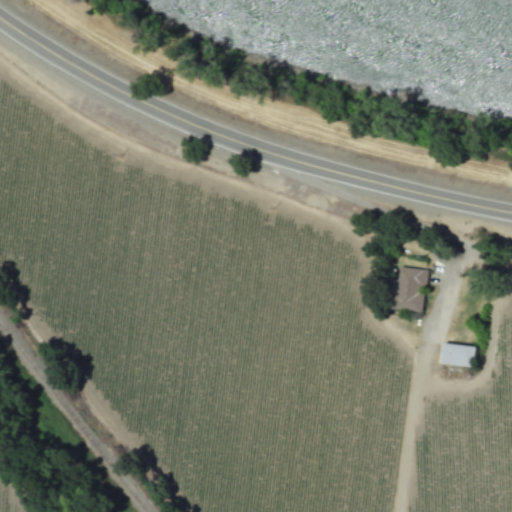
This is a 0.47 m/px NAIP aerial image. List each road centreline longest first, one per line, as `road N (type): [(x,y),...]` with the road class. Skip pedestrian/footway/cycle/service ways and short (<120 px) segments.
road 1 (secondary): [(511,225),(349,188),(237,145),(62,62),(0,19)]
road 2 (track): [(397,511),(416,373),(430,346)]
